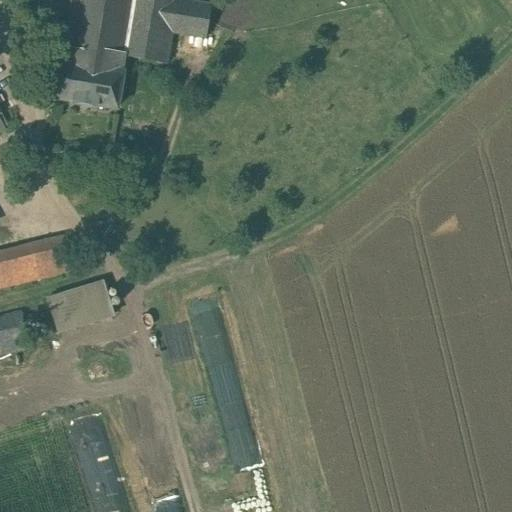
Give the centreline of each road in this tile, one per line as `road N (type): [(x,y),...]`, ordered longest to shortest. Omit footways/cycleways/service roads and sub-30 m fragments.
road 1 (track): [(124,283),(288,230),(461,94),(511,35)]
road 2 (track): [(194,511),(124,283),(69,223)]
